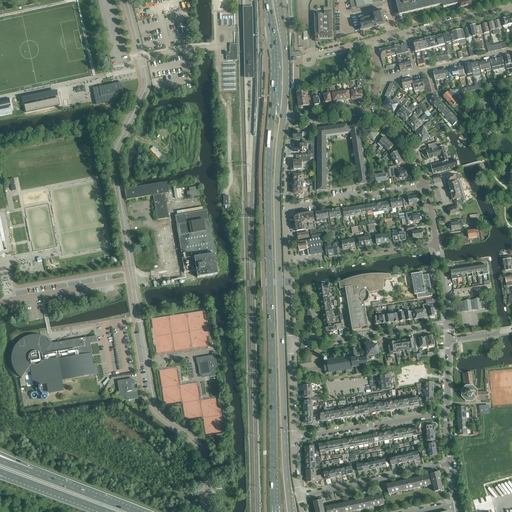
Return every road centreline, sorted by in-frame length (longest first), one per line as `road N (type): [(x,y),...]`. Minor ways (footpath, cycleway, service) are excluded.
road 1 (unclassified): [(208,511),(204,448),(156,408),(139,318),(113,155),(146,86),(126,0)]
road 2 (primary): [(272,104),(275,511)]
road 3 (primary): [(290,511),(277,214),(283,115)]
road 4 (residential): [(293,438),(445,412)]
road 5 (residential): [(511,8),(372,41)]
road 6 (unclassified): [(285,208),(425,185)]
road 7 (residential): [(290,344),(285,208)]
road 8 (residential): [(321,341),(448,323)]
